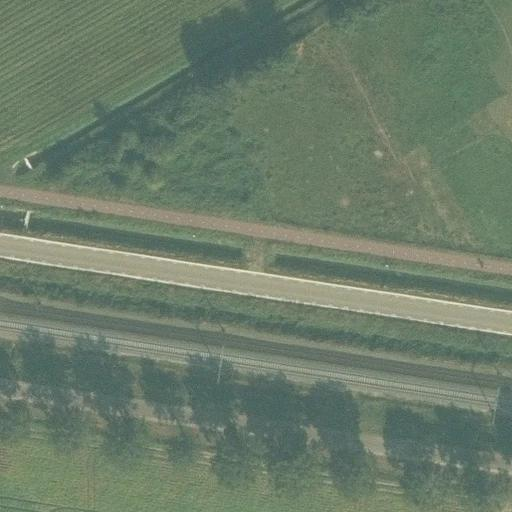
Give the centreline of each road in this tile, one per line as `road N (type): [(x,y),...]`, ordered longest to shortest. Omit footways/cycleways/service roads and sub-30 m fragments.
road 1 (tertiary): [(511,324),(0,246)]
road 2 (unclassified): [(511,469),(0,393)]
